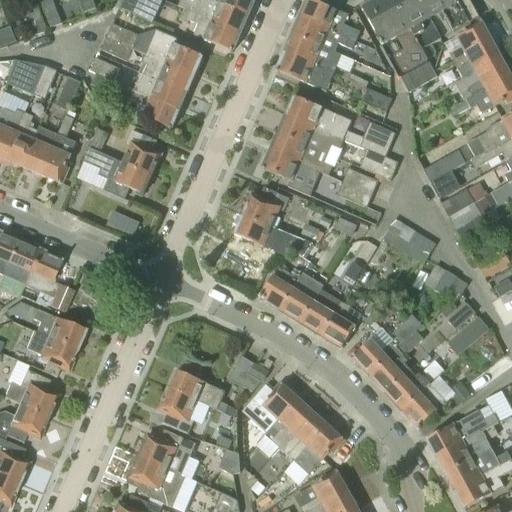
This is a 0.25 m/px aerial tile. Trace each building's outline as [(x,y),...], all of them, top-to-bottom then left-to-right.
[(62,26),(52,0),(49,0),(41,3),(51,30),(62,26)] [(96,10),(92,0),(77,0),(83,15),(96,10)] [(123,0),(119,9),(153,25),(164,2),(160,0),(123,0)] [(208,0),(182,0),(179,8),(185,10),(184,11),(241,36),(249,17),(208,0)] [(256,0),(208,0),(249,17),(256,0)] [(355,42),(356,43),(360,34),(344,27),(348,17),(309,0),(301,18),(355,42)] [(438,79),(428,62),(427,62),(421,50),(420,51),(392,0),(382,0),(377,3),(374,0),(371,0),(361,6),(410,95),(438,79)] [(432,46),(440,41),(417,0),(392,0),(420,51),(421,50),(427,62),(428,62),(435,58),(436,54),(432,46)] [(417,0),(440,41),(478,20),(472,9),(473,8),(468,0),(464,0),(458,3),(458,2),(457,3),(454,0),(417,0)] [(39,10),(27,14),(36,37),(47,34),(39,10)] [(233,54),(241,36),(184,11),(180,21),(189,25),(190,22),(198,26),(193,37),(233,54)] [(352,50),(355,42),(301,18),(293,37),(323,49),(336,55),(340,45),(352,50)] [(454,63),(492,42),(482,25),(456,39),(462,49),(449,55),(454,63)] [(126,53),(131,55),(139,38),(112,26),(107,39),(116,43),(118,38),(130,43),(126,53)] [(0,41),(1,45),(20,40),(16,27),(0,31),(0,41)] [(146,56),(195,77),(203,59),(175,47),(177,42),(156,33),(146,56)] [(293,37),(285,54),(285,55),(334,76),(342,57),(336,55),(323,49),(293,37)] [(127,63),(131,55),(126,53),(130,43),(118,38),(116,43),(107,39),(101,52),(127,63)] [(463,80),(501,60),(492,42),(454,63),(463,80)] [(326,94),(334,76),(285,55),(277,73),(326,94)] [(187,95),(195,77),(146,56),(143,64),(148,66),(144,76),(187,95)] [(114,84),(114,83),(120,71),(96,60),(90,73),(96,76),(114,84)] [(466,102),(511,77),(501,60),(463,80),(456,84),(466,102)] [(14,65),(7,84),(33,95),(44,70),(31,64),(14,65)] [(44,70),(33,97),(45,101),(57,74),(45,69),(44,70)] [(352,89),(357,78),(346,73),(340,84),(352,89)] [(134,92),(114,83),(114,84),(96,76),(91,87),(110,95),(111,93),(138,104),(133,117),(143,121),(144,120),(171,131),(179,113),(133,93),(134,92)] [(179,113),(187,95),(144,76),(140,85),(137,84),(134,92),(133,93),(179,113)] [(511,79),(511,77),(466,102),(466,103),(449,112),(452,119),(479,104),(484,114),(511,98),(511,79)] [(357,78),(352,89),(364,95),(369,84),(357,78)] [(68,79),(60,97),(56,106),(69,112),(81,85),(68,79)] [(392,102),(384,98),(369,91),(363,104),(386,115),(392,102)] [(457,104),(454,97),(445,102),(449,109),(457,104)] [(364,139),(349,133),(348,132),(352,123),(294,99),(287,117),(345,142),(360,149),(364,139)] [(0,158),(5,161),(25,115),(17,112),(15,116),(5,111),(0,122),(0,158)] [(67,118),(74,121),(76,116),(69,113),(67,118)] [(23,169),(39,133),(29,129),(34,119),(25,115),(5,161),(23,169)] [(341,151),(345,142),(287,117),(279,135),(328,156),(332,148),(341,151)] [(487,134),(468,145),(476,159),(511,139),(511,117),(486,131),(487,134)] [(58,137),(41,177),(59,185),(71,157),(74,159),(77,153),(73,152),(77,144),(66,140),(74,121),(67,118),(59,137),(58,137)] [(368,152),(385,160),(395,136),(370,125),(364,139),(360,149),(368,152)] [(41,177),(58,137),(40,129),(39,133),(23,169),(41,177)] [(92,144),(103,148),(109,135),(98,131),(92,144)] [(122,165),(151,178),(159,159),(152,156),(157,143),(133,133),(128,145),(131,146),(123,164),(122,165)] [(325,165),(328,156),(279,135),(271,153),(321,175),(321,174),(329,178),(333,169),(325,165)] [(508,164),(511,162),(511,139),(476,159),(472,162),(476,170),(503,156),(508,164)] [(101,155),(103,148),(92,144),(90,150),(101,155)] [(109,181),(104,192),(125,201),(129,189),(143,196),(151,178),(122,165),(101,155),(90,150),(84,163),(101,171),(99,177),(109,181)] [(398,165),(385,160),(368,152),(365,159),(362,158),(357,169),(391,183),(398,165)] [(311,197),(321,175),(271,153),(263,171),(291,183),(289,188),(311,197)] [(465,165),(459,153),(441,163),(424,173),(430,185),(452,173),(465,165)] [(352,187),(373,196),(378,184),(349,171),(341,188),(350,192),(352,187)] [(367,210),(373,196),(352,187),(350,192),(341,188),(337,197),(367,210)] [(273,231),(273,229),(282,210),(274,207),(278,196),(264,190),(259,203),(251,199),(243,218),(273,231)] [(449,220),(474,205),(467,191),(441,206),(449,220)] [(479,202),(484,211),(497,204),(491,195),(488,197),(487,198),(479,202)] [(496,210),(487,216),(492,226),(502,220),(496,210)] [(333,221),(323,217),(320,224),(330,229),(333,221)] [(288,248),(269,239),(273,231),(243,218),(235,236),(284,257),(288,248)] [(127,219),(120,234),(134,240),(141,225),(127,219)] [(358,226),(341,219),(336,230),(353,238),(358,226)] [(393,247),(405,227),(395,221),(383,241),(393,247)] [(319,232),(305,226),(301,236),(315,242),(319,243),(323,235),(319,233),(319,232)] [(403,253),(415,234),(405,227),(393,247),(403,253)] [(511,235),(510,233),(499,239),(505,250),(511,246),(511,235)] [(0,276),(2,277),(17,243),(0,234),(0,276)] [(413,260),(425,240),(415,234),(403,253),(413,260)] [(425,240),(413,260),(424,266),(436,246),(425,240)] [(24,287),(40,252),(17,243),(2,277),(24,287)] [(313,245),(304,260),(315,266),(324,252),(313,245)] [(40,252),(24,287),(31,290),(53,300),(50,308),(64,314),(73,293),(52,284),(62,262),(40,252)] [(511,265),(504,253),(478,267),(485,280),(511,265)] [(353,264),(345,276),(354,282),(363,270),(353,264)] [(446,273),(437,267),(425,286),(434,292),(446,273)] [(281,312),(303,276),(295,271),(293,274),(291,277),(278,269),(260,299),(281,312)] [(365,272),(360,281),(366,285),(372,277),(365,272)] [(446,273),(434,292),(447,298),(457,280),(446,273)] [(324,288),(304,276),(303,276),(281,312),(301,325),(322,291),(324,288)] [(96,282),(84,277),(79,290),(91,295),(96,282)] [(468,286),(457,280),(447,298),(457,304),(468,286)] [(494,289),(499,299),(511,291),(511,289),(507,281),(494,289)] [(322,338),(343,304),(322,291),(301,325),(322,338)] [(14,312),(32,320),(38,308),(19,300),(14,312)] [(451,302),(443,309),(450,316),(457,309),(451,302)] [(343,304),(322,338),(342,350),(360,321),(370,327),(381,309),(371,303),(363,317),(343,304)] [(467,306),(452,319),(448,322),(456,332),(475,315),(467,306)] [(35,333),(77,351),(85,333),(36,312),(32,320),(40,323),(35,333)] [(417,334),(423,329),(413,317),(393,335),(397,339),(382,353),(372,342),(353,359),(370,377),(417,334)] [(479,320),(464,332),(448,345),(458,357),(489,332),(479,320)] [(77,351),(35,333),(35,334),(34,333),(26,351),(47,361),(42,373),(56,379),(61,366),(69,370),(77,351)] [(424,341),(417,334),(370,377),(386,395),(411,372),(405,365),(412,359),(408,355),(424,341)] [(268,374),(255,366),(242,359),(229,382),(253,394),(263,383),(268,374)] [(50,383),(26,373),(28,368),(16,363),(7,383),(11,385),(4,399),(19,406),(18,408),(47,420),(56,400),(44,395),(50,383)] [(169,391),(198,404),(198,403),(237,420),(237,412),(221,404),(225,394),(197,382),(202,371),(186,363),(180,374),(176,373),(169,391)] [(402,413),(431,386),(424,379),(423,380),(420,376),(417,379),(411,372),(386,395),(402,413)] [(419,430),(447,404),(431,386),(402,413),(419,430)] [(266,387),(242,414),(267,435),(298,401),(283,387),(276,395),(266,387)] [(463,387),(454,394),(456,396),(453,399),(452,399),(458,407),(471,397),(463,387)] [(191,421),(198,404),(169,391),(161,410),(168,413),(163,425),(188,436),(194,422),(191,421)] [(280,450),(312,414),(298,401),(267,435),(265,437),(266,437),(273,444),(280,450)] [(38,440),(47,420),(18,408),(14,417),(4,413),(0,414),(0,433),(6,436),(6,437),(23,445),(27,435),(38,440)] [(493,428),(494,428),(499,425),(494,417),(485,422),(480,413),(426,442),(436,459),(493,428)] [(294,463),(327,427),(312,414),(280,450),(294,463)] [(327,427),(294,463),(295,464),(309,476),(342,440),(327,427)] [(498,436),(494,428),(493,428),(436,459),(445,476),(492,451),(487,442),(498,436)] [(139,459),(182,478),(189,463),(196,447),(164,433),(159,445),(148,440),(139,459)] [(232,443),(220,437),(216,446),(229,451),(232,443)] [(19,464),(25,452),(0,441),(0,477),(19,486),(26,468),(19,464)] [(226,451),(223,459),(219,469),(232,477),(240,475),(239,456),(226,451)] [(455,494),(511,463),(510,458),(507,454),(496,460),(492,451),(445,476),(455,494)] [(186,479),(182,478),(139,459),(129,483),(141,488),(138,495),(173,510),(180,494),(186,479)] [(511,462),(511,463),(455,494),(464,511),(505,489),(499,479),(511,472),(511,462)] [(302,511),(313,511),(348,493),(338,476),(295,499),(302,511)] [(11,504),(19,486),(0,477),(0,508),(3,501),(11,504)] [(258,483),(251,491),(258,497),(265,489),(258,483)] [(354,511),(357,510),(348,493),(313,511),(354,511)] [(222,495),(213,511),(239,511),(238,503),(222,495)] [(161,511),(162,511),(131,498),(126,511),(118,508),(116,511),(161,511)]
